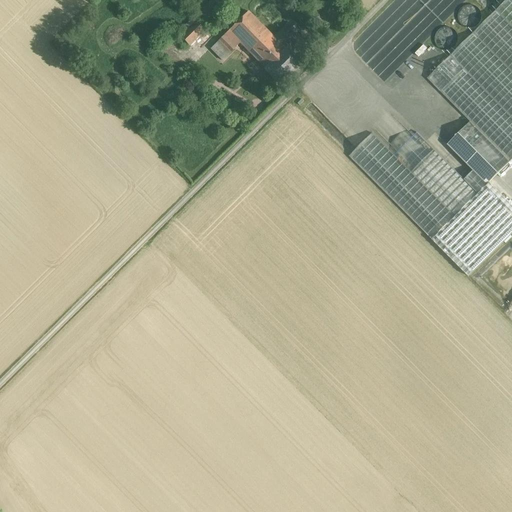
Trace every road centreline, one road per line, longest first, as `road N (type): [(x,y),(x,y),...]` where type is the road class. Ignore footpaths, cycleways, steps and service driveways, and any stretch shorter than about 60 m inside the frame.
road 1 (track): [(0,380),(381,0)]
road 2 (track): [(336,44),(388,95),(427,108),(448,126)]
